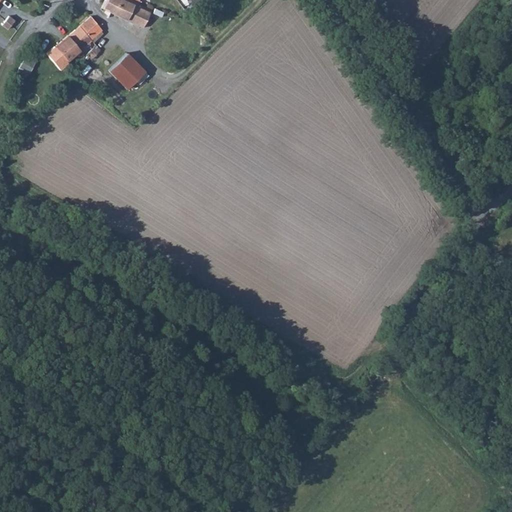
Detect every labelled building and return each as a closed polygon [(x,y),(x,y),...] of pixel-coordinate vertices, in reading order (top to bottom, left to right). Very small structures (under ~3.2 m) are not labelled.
[(105,0),(102,7),(142,27),(151,11),(129,0),(105,0)] [(102,29),(91,15),(81,24),(93,37),(97,33),(101,30),(102,29)] [(68,35),(80,48),(93,37),(81,24),(68,35)] [(97,33),(102,39),(106,35),(101,30),(97,33)] [(93,37),(98,43),(102,39),(97,33),(93,37)] [(54,47),(67,63),(69,61),(67,59),(80,48),(68,35),(54,47)] [(98,43),(83,57),(87,60),(102,48),(98,43)] [(61,68),(67,63),(54,47),(48,52),(61,68)] [(136,77),(120,60),(101,75),(118,94),(136,77)]
